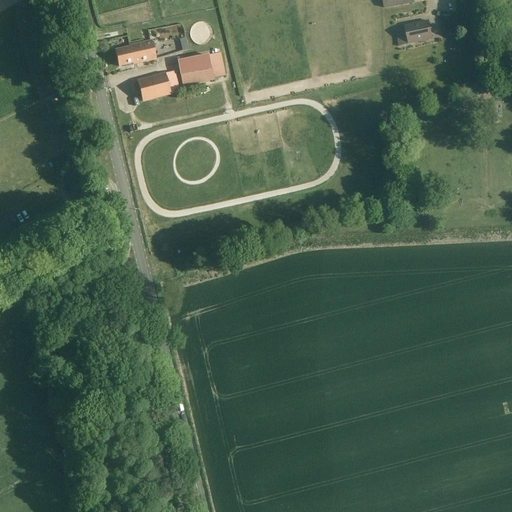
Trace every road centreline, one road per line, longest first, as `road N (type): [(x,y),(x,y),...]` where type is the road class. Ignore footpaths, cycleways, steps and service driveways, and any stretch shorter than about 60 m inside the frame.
road 1 (secondary): [(202,511),(77,0)]
road 2 (track): [(0,281),(129,213)]
